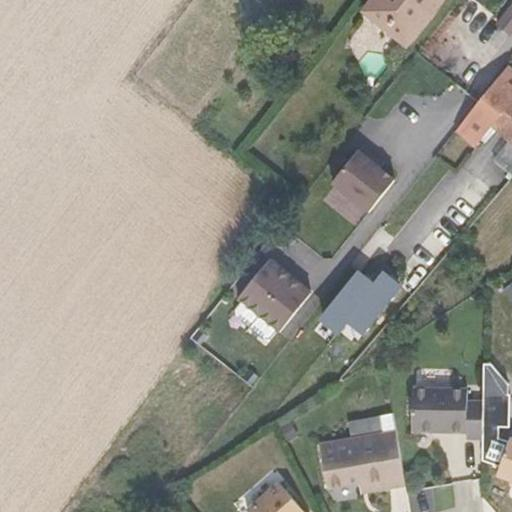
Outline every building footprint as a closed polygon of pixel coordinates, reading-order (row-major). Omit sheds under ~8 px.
[(371,0),(356,19),(368,28),(389,0),(371,0)] [(440,0),(389,0),(368,28),(380,38),(385,33),(403,47),(440,0)] [(511,32),(511,3),(500,26),(511,32)] [(458,129),(477,145),(511,100),(511,72),(507,69),(458,129)] [(476,146),(511,177),(511,145),(509,143),(511,138),(511,100),(477,145),(476,146)] [(360,146),(331,183),(367,211),(392,179),(386,175),(377,168),(381,162),(360,146)] [(391,169),(381,162),(377,168),(386,175),(391,169)] [(267,259),(237,298),(241,301),(277,328),(280,331),(310,292),(267,259)] [(359,338),(397,294),(380,281),(370,292),(354,279),(317,322),(335,337),(344,326),(359,338)] [(277,328),(241,301),(233,311),(234,317),(262,339),(269,338),(277,328)] [(495,329),(495,356),(511,356),(511,329),(495,329)] [(468,384),(414,384),(413,427),(468,427),(468,434),(483,434),(483,397),(468,397),(468,384)] [(367,488),(405,482),(395,411),(383,412),(386,429),(321,438),(327,483),(348,480),(359,479),(365,478),(367,488)] [(511,439),(500,472),(511,477),(511,439)] [(310,511),(282,479),(250,506),(254,511),(310,511)]
